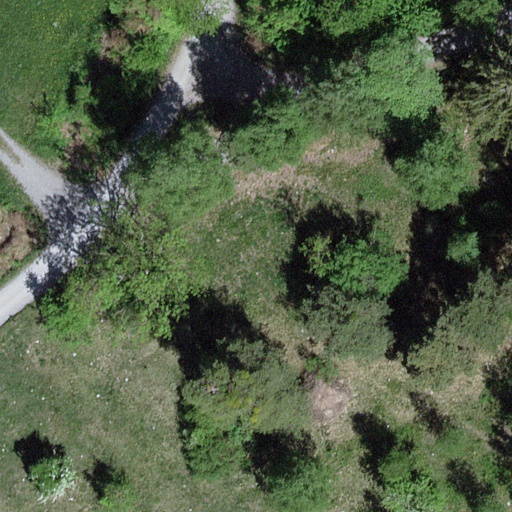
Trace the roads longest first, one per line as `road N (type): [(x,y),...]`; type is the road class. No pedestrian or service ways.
road 1 (track): [(511,22),(340,89),(276,141),(217,173),(90,219),(0,143)]
road 2 (track): [(216,0),(193,61),(90,219),(0,306)]
road 3 (track): [(193,61),(251,83),(340,89)]
